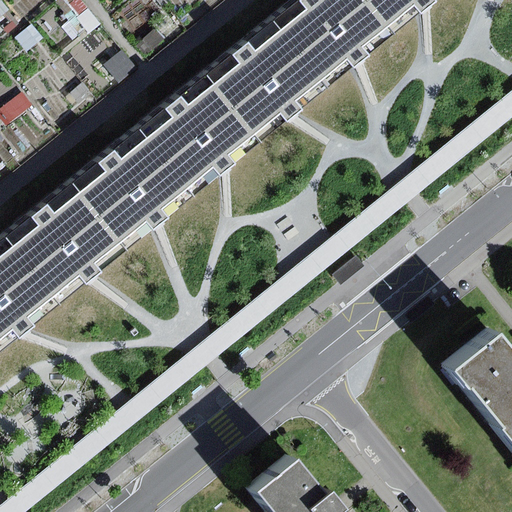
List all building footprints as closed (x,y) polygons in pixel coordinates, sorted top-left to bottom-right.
[(370,0),(287,0),(270,14),(326,83),(355,59),(393,28),(370,0)] [(370,0),(393,28),(424,3),(427,0),(370,0)] [(270,14),(203,69),(259,137),(290,112),(326,83),(270,14)] [(203,69),(136,123),(192,192),(224,166),(259,137),(203,69)] [(511,91),(0,507),(0,511),(25,511),(511,117),(511,91)] [(136,123),(69,178),(125,246),(155,222),(192,192),(136,123)] [(69,178),(2,233),(57,301),(89,276),(125,246),(69,178)] [(2,233),(0,233),(0,347),(22,330),(57,301),(2,233)] [(489,427),(509,452),(511,449),(511,359),(487,328),(441,366),(456,385),(458,383),(492,424),(489,427)] [(219,397),(198,415),(205,423),(226,405),(219,397)] [(332,511),(336,509),(320,490),(313,496),(284,461),(247,491),(263,511),(332,511)] [(225,473),(204,490),(210,497),(231,480),(225,473)]
